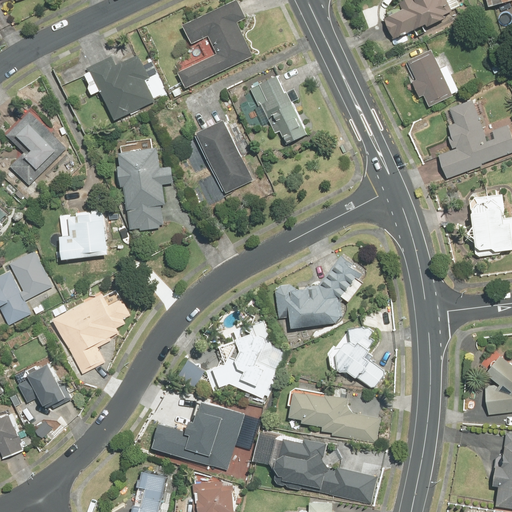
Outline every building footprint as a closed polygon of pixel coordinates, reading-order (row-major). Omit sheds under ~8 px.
[(180,72),(187,88),(255,56),(239,23),(248,18),(239,0),(236,0),(185,24),(194,43),(210,35),(219,54),(180,72)] [(385,18),(395,40),(455,12),(449,0),(407,0),(402,2),(405,8),(385,18)] [(454,95),(432,49),(409,60),(430,106),(454,95)] [(91,66),(116,120),(160,100),(139,55),(116,65),(113,57),(91,66)] [(309,134),(281,74),(252,87),(260,106),(264,104),(283,146),(309,134)] [(440,154),(448,177),(511,154),(511,130),(510,125),(487,134),(474,99),(445,110),(453,135),(450,136),(455,149),(440,154)] [(13,166),(31,183),(67,148),(31,112),(9,134),(27,152),(13,166)] [(255,179),(226,119),(199,132),(228,192),(255,179)] [(160,147),(121,153),(123,166),(121,166),(124,186),(126,186),(133,229),(142,227),(142,230),(161,227),(161,225),(165,224),(163,205),(168,204),(165,184),(176,182),(173,166),(163,168),(160,147)] [(503,194),(472,198),(479,255),(511,251),(511,217),(506,218),(503,194)] [(61,215),(65,259),(111,254),(106,210),(61,215)] [(15,270),(0,277),(0,306),(1,306),(10,324),(32,313),(26,301),(55,286),(37,250),(12,263),(15,270)] [(365,274),(343,254),(317,284),(296,286),(295,283),(277,285),(280,316),(292,315),(293,326),(343,320),(341,301),(365,274)] [(105,293),(56,319),(85,373),(107,361),(100,348),(114,340),(112,337),(121,332),(119,328),(128,323),(125,319),(133,315),(123,298),(111,304),(105,293)] [(345,366),(374,388),(387,371),(366,355),(377,340),(371,336),(375,330),(369,326),(368,328),(364,325),(349,327),(327,357),(326,357),(343,370),(345,366)] [(215,392),(238,384),(265,397),(278,369),(258,359),(269,338),(246,327),(229,362),(208,369),(215,392)] [(488,371),(503,383),(487,385),(490,413),(511,410),(511,360),(502,353),(488,371)] [(68,397),(51,364),(31,375),(32,378),(20,384),(29,402),(42,396),(48,408),(68,397)] [(334,431),(333,434),(378,442),(382,417),(355,412),(349,404),(350,397),(296,387),(290,415),(304,418),(303,421),(325,425),(324,429),(334,431)] [(246,410),(205,398),(200,415),(196,415),(192,428),(165,420),(157,444),(230,465),(246,410)] [(13,413),(0,418),(0,445),(5,459),(27,450),(13,413)] [(496,504),(511,506),(511,432),(508,431),(503,464),(498,463),(495,484),(499,485),(496,504)] [(328,442),(286,433),(275,481),(373,502),(379,475),(329,464),(325,457),(328,442)] [(133,511),(159,511),(168,475),(143,469),(133,511)] [(196,481),(198,511),(236,511),(235,484),(222,486),(221,479),(196,481)] [(292,511),(285,511),(284,511),(337,511),(337,510),(334,510),(334,501),(310,500),(310,509),(299,509),(298,511),(292,511)]
